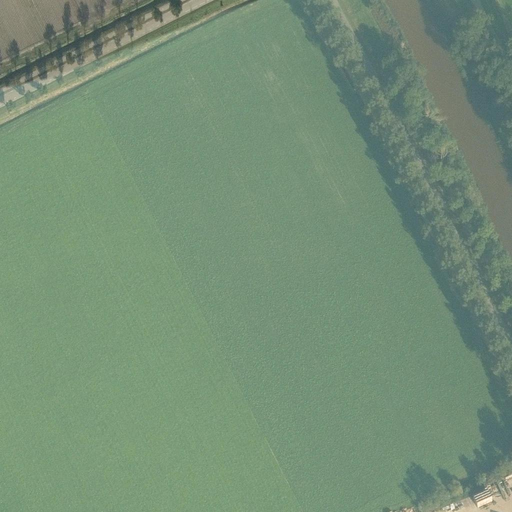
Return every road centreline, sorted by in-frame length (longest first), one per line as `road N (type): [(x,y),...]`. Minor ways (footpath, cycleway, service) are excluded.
road 1 (unclassified): [(511,348),(332,0)]
road 2 (unclassified): [(0,99),(195,0)]
